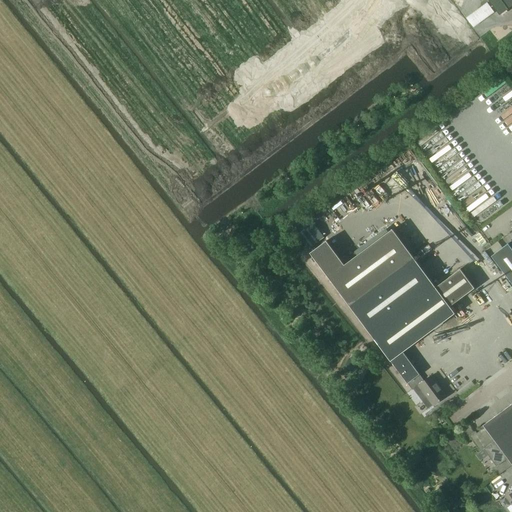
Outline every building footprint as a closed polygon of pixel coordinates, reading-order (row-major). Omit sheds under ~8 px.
[(508,9),(511,5),(511,0),(488,0),(490,2),(498,13),(500,15),(508,9)] [(468,18),(476,28),(498,13),(490,2),(468,18)] [(313,222),(297,234),(297,235),(309,250),(325,238),(313,222)] [(371,335),(372,335),(411,306),(436,288),(393,229),(345,265),(327,241),(311,253),(371,335)] [(511,248),(508,243),(491,256),(511,283),(511,248)] [(436,287),(450,306),(475,288),(461,269),(436,287)] [(391,361),(408,385),(421,375),(404,351),(455,313),(450,306),(436,287),(436,288),(411,306),(372,335),(391,361)] [(357,363),(349,359),(343,370),(355,376),(359,367),(355,366),(357,363)] [(421,375),(408,385),(412,390),(418,385),(422,390),(421,390),(420,391),(420,392),(420,393),(420,395),(420,396),(421,397),(422,398),(424,399),(426,399),(427,398),(433,405),(447,395),(432,375),(425,380),(421,375)] [(511,403),(485,424),(511,459),(511,403)] [(475,432),(470,435),(481,449),(484,447),(498,465),(494,467),(499,473),(511,463),(511,462),(484,425),(480,428),(481,431),(477,434),(475,432)]
